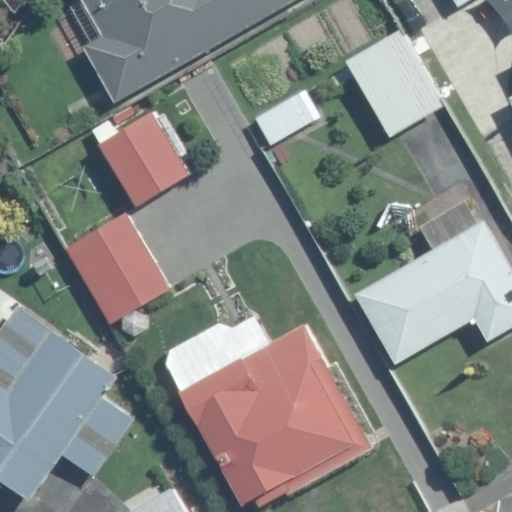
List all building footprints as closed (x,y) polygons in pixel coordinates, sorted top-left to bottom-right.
[(120,100),(141,88),(293,0),(85,0),(87,1),(76,8),(94,39),(87,43),(120,100)] [(350,58),(354,65),(395,132),(447,100),(401,26),(350,58)] [(277,146),(282,143),(328,115),(310,86),(259,116),(277,146)] [(155,109),(103,142),(141,203),(193,170),(155,109)] [(511,324),(511,260),(485,216),(468,188),(422,216),(438,244),(360,290),(401,359),(476,314),(490,337),(511,324)] [(71,249),(116,320),(174,283),(129,212),(71,249)] [(0,472),(33,494),(63,449),(99,473),(137,417),(103,394),(120,368),(22,301),(0,334),(0,472)] [(165,355),(248,501),(260,494),(266,504),(369,446),(302,328),(278,341),(261,310),(233,326),(229,318),(186,343),(165,355)] [(190,511),(174,485),(128,511),(190,511)]
